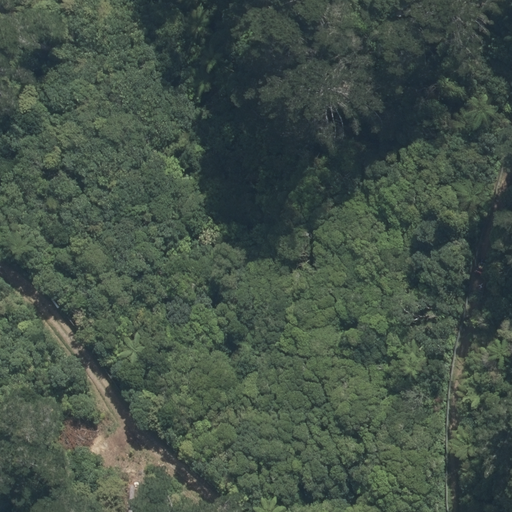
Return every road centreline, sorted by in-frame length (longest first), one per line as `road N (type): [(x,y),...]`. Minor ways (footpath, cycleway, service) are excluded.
road 1 (track): [(511,148),(495,193),(456,396),(464,511)]
road 2 (track): [(220,511),(118,408),(54,308),(0,274)]
